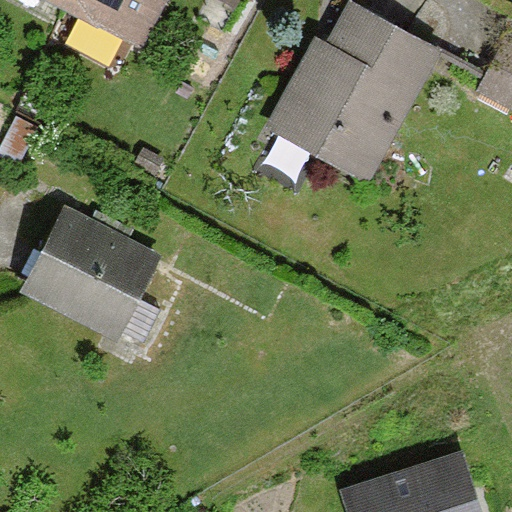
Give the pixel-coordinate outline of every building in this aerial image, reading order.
[(170,0),(61,0),(146,45),(170,0)] [(454,43),(370,0),(348,0),(282,126),(383,178),(454,43)] [(511,37),(485,91),(511,104),(511,37)] [(68,213),(30,288),(126,337),(165,262),(68,213)] [(505,511),(477,409),(342,447),(360,511),(505,511)]
